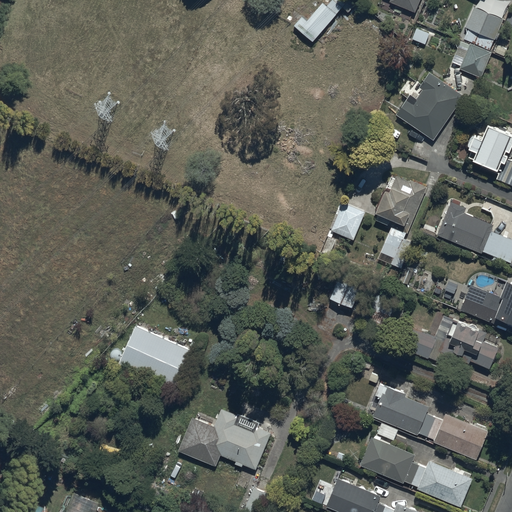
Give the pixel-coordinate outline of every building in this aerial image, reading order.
[(301,16),(293,25),(313,42),(342,8),(348,13),(354,6),(347,0),(330,0),(325,6),(322,3),(306,21),(301,16)] [(420,0),(391,0),(390,2),(415,13),(420,0)] [(461,39),(490,51),(503,19),(474,7),(461,39)] [(429,34),(416,29),(412,39),(425,45),(429,34)] [(490,51),(461,39),(452,62),(461,66),(460,68),(481,77),(492,52),(490,51)] [(430,72),(420,87),(424,89),(417,99),(411,94),(397,114),(434,140),(465,95),(430,72)] [(511,136),(489,126),(482,142),(473,138),(468,150),(477,154),(473,162),(497,172),(501,163),(503,164),(504,164),(507,159),(507,158),(504,156),(506,151),(509,153),(511,146),(511,136)] [(511,161),(507,159),(504,164),(503,164),(497,179),(511,186),(511,161)] [(376,220),(391,227),(406,233),(408,233),(426,188),(396,175),(389,193),(385,191),(375,214),(378,215),(376,220)] [(467,208),(451,201),(437,234),(483,254),(484,252),(511,264),(511,239),(491,230),(493,225),(465,213),(467,208)] [(366,213),(343,203),(331,231),(354,241),(366,213)] [(406,233),(391,227),(378,259),(401,268),(411,242),(404,239),(406,233)] [(414,270),(406,267),(399,281),(408,285),(414,270)] [(342,268),(328,298),(352,309),(366,279),(342,268)] [(500,297),(471,285),(461,309),(511,330),(511,283),(506,281),(500,297)] [(364,308),(360,317),(381,326),(385,317),(391,319),(398,303),(380,296),(373,312),(364,308)] [(412,352),(445,366),(449,355),(469,364),(470,361),(490,369),(499,346),(484,340),(487,332),(444,315),(435,337),(421,331),(412,352)] [(190,351),(134,326),(117,364),(172,390),(190,351)] [(407,396),(380,385),(375,398),(382,400),(375,417),(417,435),(417,434),(435,441),(434,444),(477,461),(489,433),(444,415),(442,421),(427,415),(430,408),(406,399),(407,396)] [(213,427),(191,418),(177,451),(215,467),(220,456),(234,462),(233,464),(241,467),(242,465),(255,470),(270,434),(256,428),(258,424),(236,415),(236,416),(220,409),(213,427)] [(415,456),(371,438),(360,465),(403,483),(404,482),(418,488),(417,490),(460,508),(472,479),(428,461),(425,468),(412,463),(415,456)] [(156,449),(147,444),(136,462),(146,468),(156,449)] [(381,495),(337,478),(325,507),(338,511),(423,511),(397,502),(394,509),(378,502),(381,495)] [(260,511),(269,493),(254,486),(242,511),(260,511)] [(66,511),(95,511),(98,505),(74,494),(66,511)] [(44,508),(30,502),(28,502),(23,511),(43,511),(44,508)]
